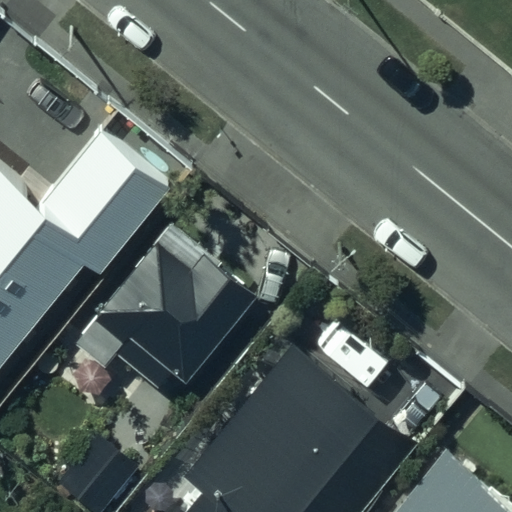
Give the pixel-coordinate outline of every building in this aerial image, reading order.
[(0,200),(0,312),(24,285),(41,300),(131,196),(59,133),(0,200)] [(251,298),(169,228),(90,320),(171,390),(251,298)] [(323,511),(381,441),(277,358),(151,511),(323,511)] [(101,511),(139,466),(91,427),(43,485),(76,511),(101,511)] [(510,511),(447,460),(404,511),(510,511)]
